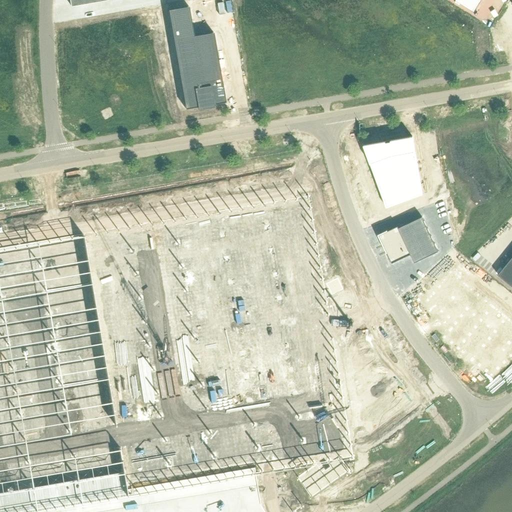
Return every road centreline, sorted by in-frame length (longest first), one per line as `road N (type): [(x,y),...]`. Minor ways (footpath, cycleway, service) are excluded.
road 1 (unclassified): [(324,118),(345,204),(381,284),(484,422)]
road 2 (unclassified): [(57,165),(324,118)]
road 3 (unclassified): [(324,118),(511,85)]
road 4 (unclassified): [(46,0),(57,165)]
road 5 (unclassified): [(484,422),(369,511)]
